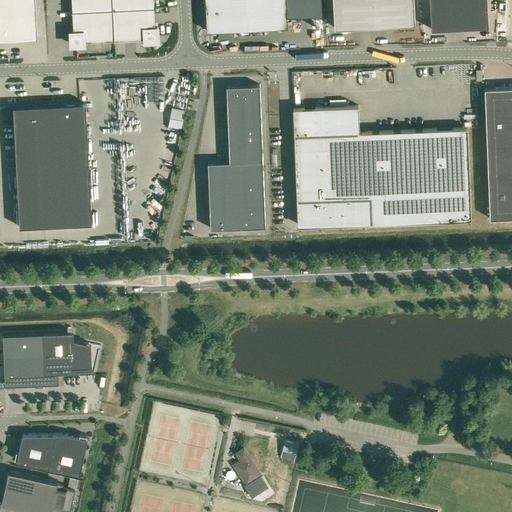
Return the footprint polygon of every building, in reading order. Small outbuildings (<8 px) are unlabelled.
[(0,0),(0,38),(37,36),(35,0),(0,0)] [(113,8),(112,0),(71,0),(72,10),(113,8)] [(112,0),(113,8),(154,6),(153,0),(112,0)] [(322,13),(321,0),(205,0),(207,30),(288,26),(287,15),(322,13)] [(415,23),(413,0),(333,0),(335,27),(415,23)] [(486,0),(429,0),(431,28),(488,25),(486,0)] [(155,27),(154,6),(113,8),(115,39),(145,37),(145,40),(158,40),(157,27),(155,27)] [(113,8),(72,10),(73,31),(71,31),(71,44),(84,43),(84,41),(115,39),(113,8)] [(229,161),(263,159),(260,84),(227,85),(229,161)] [(511,86),(484,88),(490,217),(511,216),(511,86)] [(86,102),(13,105),(19,226),(92,223),(86,102)] [(358,105),(293,107),(298,225),(471,218),(467,127),(359,131),(358,105)] [(263,159),(229,161),(208,161),(210,228),(265,225),(263,159)] [(89,366),(88,342),(73,338),(73,330),(44,332),(3,333),(5,384),(15,383),(35,382),(45,382),(45,379),(55,378),(55,372),(75,371),(75,367),(89,366)] [(17,459),(80,473),(88,437),(87,437),(87,435),(80,433),(79,435),(66,433),(22,433),(19,451),(16,450),(15,458),(17,458),(17,459)] [(296,441),(285,438),(282,449),(293,452),(296,441)] [(246,484),(261,474),(244,447),(236,452),(241,459),(233,464),(246,484)] [(64,484),(57,483),(58,480),(57,480),(8,470),(1,503),(43,511),(50,511),(52,506),(70,510),(71,508),(73,508),(74,502),(72,501),(75,488),(64,485),(64,484)]
